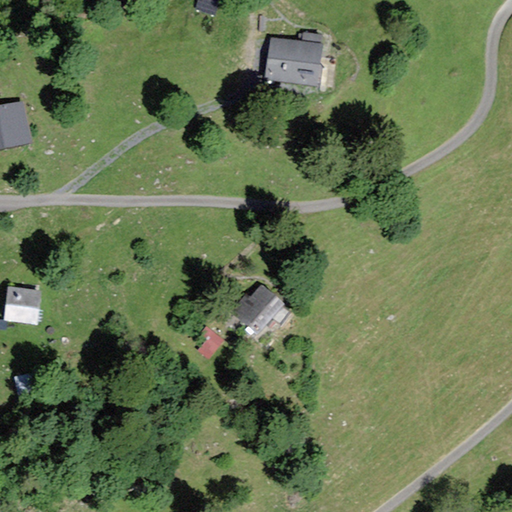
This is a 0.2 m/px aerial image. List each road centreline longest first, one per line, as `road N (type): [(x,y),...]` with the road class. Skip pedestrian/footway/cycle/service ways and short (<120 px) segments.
road 1 (unclassified): [(511,5),(496,27),(476,122),(361,193),(294,207),(0,198)]
road 2 (unclassified): [(385,511),(511,403)]
